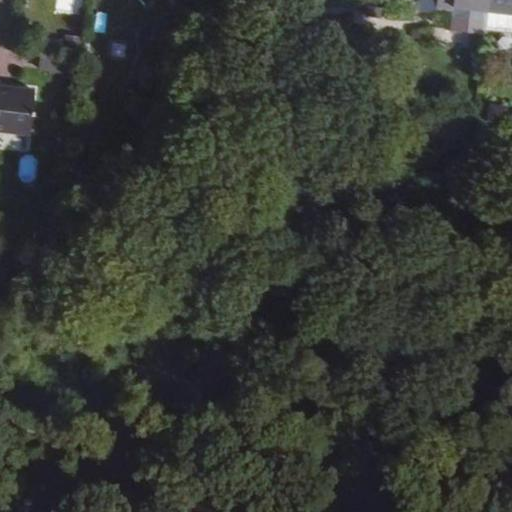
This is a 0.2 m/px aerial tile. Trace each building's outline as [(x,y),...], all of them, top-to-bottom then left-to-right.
[(427,0),(408,0),(408,2),(408,7),(427,9),(428,3),(427,0)] [(479,3),(456,0),(445,0),(445,5),(444,12),(446,14),(477,18),(479,3)] [(477,18),(476,23),(511,28),(511,16),(511,6),(479,3),(477,18)] [(336,12),(305,8),(303,35),(334,39),(336,12)] [(60,74),(63,57),(32,53),(29,70),(60,74)] [(0,130),(26,135),(32,91),(0,87),(0,130)] [(21,154),(20,173),(35,175),(37,155),(21,154)] [(25,323),(32,308),(11,297),(4,313),(25,323)]
